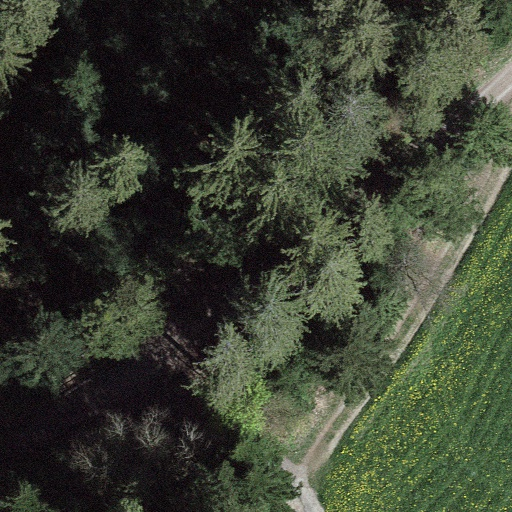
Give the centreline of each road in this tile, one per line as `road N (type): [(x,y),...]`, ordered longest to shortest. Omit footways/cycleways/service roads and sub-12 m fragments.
road 1 (track): [(511,77),(118,381),(0,458)]
road 2 (track): [(511,131),(459,232),(294,482)]
road 3 (track): [(294,482),(118,381)]
